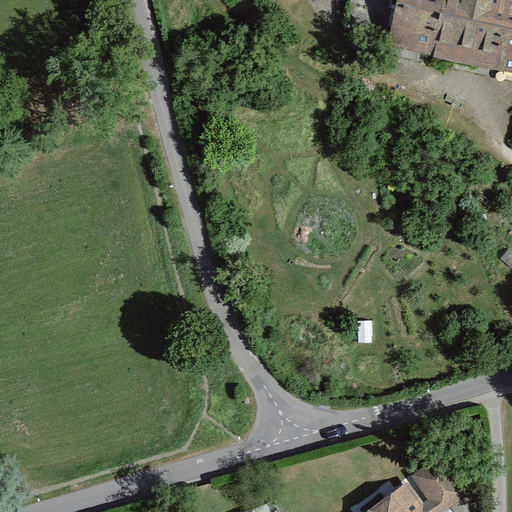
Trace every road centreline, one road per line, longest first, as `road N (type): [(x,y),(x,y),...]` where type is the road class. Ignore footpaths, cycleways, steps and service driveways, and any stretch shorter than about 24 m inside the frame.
road 1 (residential): [(296,436),(217,302),(137,0)]
road 2 (residential): [(37,511),(296,436)]
road 3 (residential): [(296,436),(511,375)]
